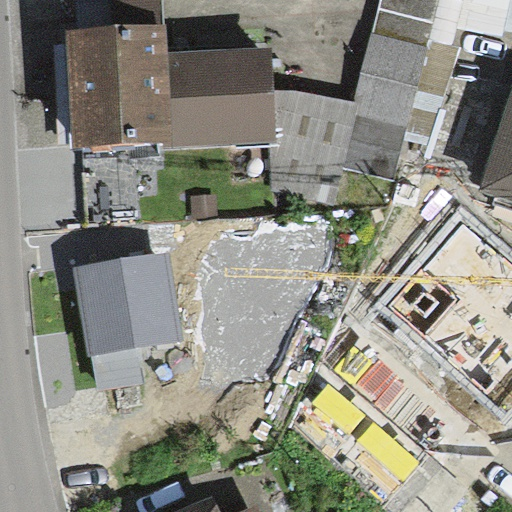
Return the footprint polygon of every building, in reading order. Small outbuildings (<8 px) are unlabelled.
[(156,0),(80,0),(82,32),(72,33),(77,148),(89,147),(92,219),(139,216),(135,142),(165,140),(165,146),(274,141),(272,92),(269,51),(165,56),(163,23),(158,23),(156,0)] [(295,89),(272,92),(274,141),(276,199),(337,204),(346,170),(395,182),(432,41),(442,0),(382,0),(355,101),(295,89)] [(509,0),(442,0),(432,41),(453,47),(460,26),(499,38),(509,0)] [(511,85),(478,195),(511,205),(511,85)] [(442,233),(465,179),(420,160),(397,214),(442,233)] [(511,268),(461,223),(387,306),(504,410),(511,401),(511,268)] [(340,225),(219,231),(219,257),(199,259),(205,385),(282,379),(340,225)] [(169,250),(76,266),(91,353),(96,352),(102,389),(144,382),(138,347),(184,339),(169,250)] [(321,360),(293,424),(389,511),(451,511),(468,494),(321,360)] [(222,511),(214,493),(172,511),(265,511),(262,504),(245,511),(222,511)]
